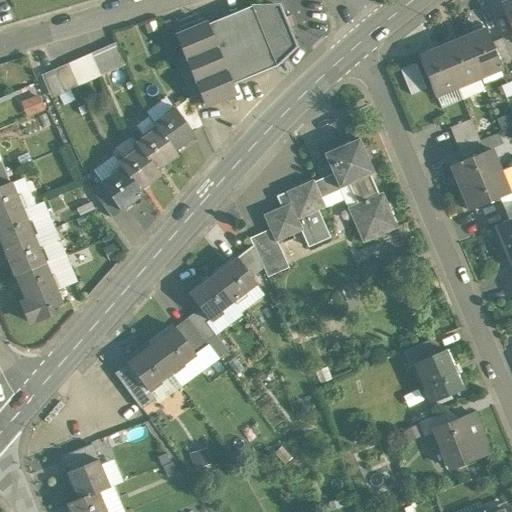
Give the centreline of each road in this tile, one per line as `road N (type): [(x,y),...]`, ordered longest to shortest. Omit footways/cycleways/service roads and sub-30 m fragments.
road 1 (secondary): [(24,402),(271,124),(353,47)]
road 2 (residential): [(353,47),(511,408)]
road 3 (residential): [(166,0),(0,46)]
